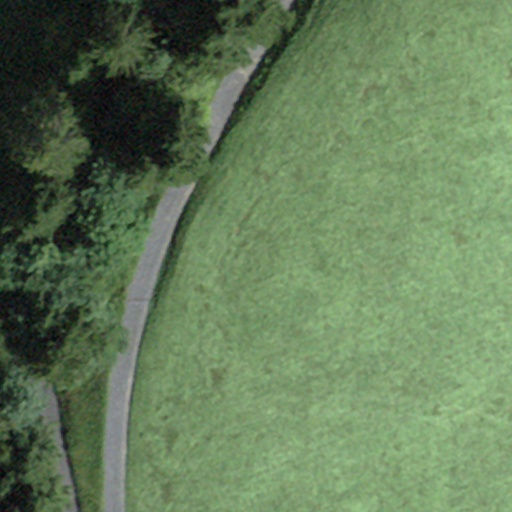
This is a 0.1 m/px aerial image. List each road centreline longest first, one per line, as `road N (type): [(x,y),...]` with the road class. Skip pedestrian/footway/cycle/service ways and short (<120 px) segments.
road 1 (track): [(280,0),(164,206),(135,283),(116,364),(107,511)]
road 2 (track): [(0,274),(37,360),(64,511)]
